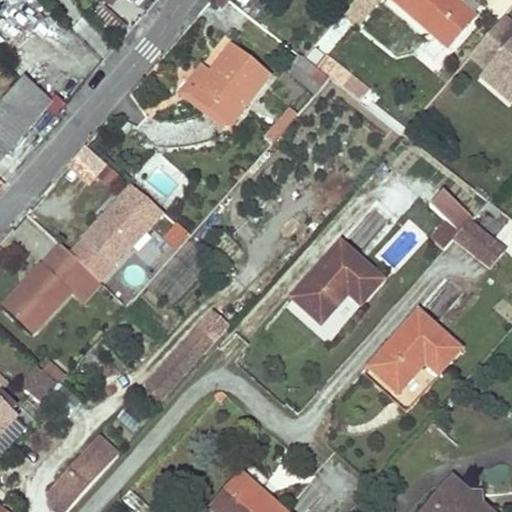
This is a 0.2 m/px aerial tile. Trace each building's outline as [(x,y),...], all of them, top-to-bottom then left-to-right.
[(389,0),(446,49),(472,20),(449,0),(389,0)] [(457,0),(449,0),(472,20),(475,15),(457,0)] [(116,38),(126,26),(103,8),(93,20),(116,38)] [(511,29),(501,20),(467,57),(484,72),(488,67),(511,87),(511,99),(511,101),(511,29)] [(208,71),(189,94),(227,125),(267,78),(228,47),(208,71)] [(325,59),(316,70),(357,103),(367,91),(325,59)] [(222,132),(227,125),(189,94),(208,71),(200,64),(175,94),(222,132)] [(23,80),(0,106),(0,158),(49,104),(23,80)] [(104,197),(120,177),(86,149),(69,169),(104,197)] [(452,239),(467,221),(475,213),(446,187),(433,202),(451,218),(429,242),(440,251),(452,239)] [(122,195),(109,208),(146,241),(158,228),(122,195)] [(502,253),(467,221),(452,239),(486,270),(502,253)] [(340,244),(291,299),(319,324),(346,294),(359,305),(381,281),(340,244)] [(61,246),(16,293),(25,301),(33,292),(49,275),(66,290),(69,292),(70,290),(88,272),(75,260),(61,246)] [(85,248),(75,260),(88,272),(93,278),(104,266),(85,248)] [(88,272),(70,290),(83,302),(100,283),(93,278),(88,272)] [(49,275),(33,292),(49,307),(66,290),(49,275)] [(161,403),(231,329),(213,313),(144,386),(161,403)] [(418,314),(368,368),(396,393),(423,363),(436,375),(458,351),(418,314)] [(95,317),(73,341),(81,348),(103,324),(95,317)] [(36,366),(18,387),(38,405),(56,384),(36,366)] [(0,381),(0,434),(16,419),(0,403),(0,392),(5,387),(0,381)] [(0,442),(0,459),(26,434),(18,426),(0,442)] [(94,441),(51,488),(71,507),(114,459),(94,441)] [(237,480),(210,511),(276,511),(263,501),(260,505),(255,501),(254,493),(237,480)] [(427,511),(487,511),(482,507),(481,493),(467,493),(452,480),(427,507),(427,511)] [(51,488),(42,498),(56,511),(66,511),(71,507),(51,488)] [(254,493),(255,501),(260,505),(263,501),(254,493)] [(0,511),(24,511),(25,507),(13,496),(8,498),(0,506),(0,511)]
